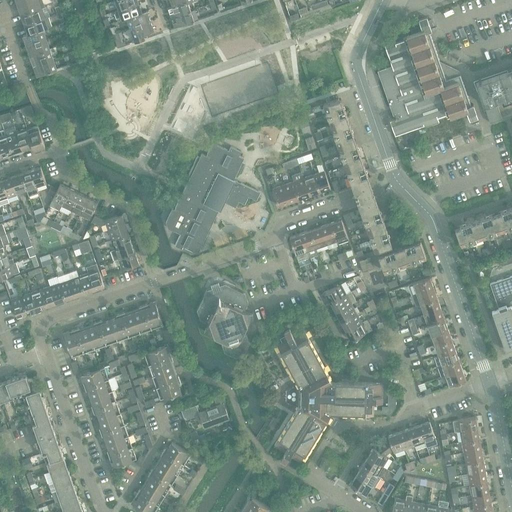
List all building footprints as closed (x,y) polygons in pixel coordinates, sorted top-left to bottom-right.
[(30,0),(17,5),(20,15),(41,8),(45,6),(42,0),(30,0)] [(114,0),(118,10),(138,3),(136,0),(114,0)] [(167,6),(171,17),(190,10),(187,1),(187,0),(186,0),(172,5),(167,6)] [(122,20),(127,18),(126,17),(141,12),(138,3),(118,10),(115,11),(116,12),(115,13),(117,18),(118,19),(119,20),(121,20),(122,20)] [(41,8),(20,15),(24,24),(44,17),(48,16),(50,15),(46,6),(45,6),(41,8)] [(126,17),(127,18),(130,27),(150,20),(146,10),(141,12),(126,17)] [(194,20),(190,10),(171,17),(174,27),(194,20)] [(44,17),(24,24),(27,34),(43,29),(43,30),(48,28),(47,27),(52,26),(48,16),(44,17)] [(378,70),(377,70),(379,76),(380,81),(389,106),(391,112),(394,119),(389,121),(391,127),(394,136),(423,126),(423,127),(424,127),(438,122),(437,118),(464,108),(469,120),(477,118),(473,105),(470,105),(463,85),(459,75),(440,65),(428,31),(430,31),(426,17),(418,20),(419,23),(409,26),(411,30),(412,33),(410,34),(406,35),(407,38),(395,43),(394,39),(383,43),(391,65),(378,70)] [(153,30),(150,20),(130,27),(135,41),(144,37),(143,34),(153,30)] [(27,34),(23,35),(26,46),(46,39),(43,30),(43,29),(27,34)] [(46,39),(26,46),(30,55),(49,48),(46,39)] [(49,48),(30,55),(33,65),(53,58),(49,48)] [(73,51),(68,53),(69,57),(71,58),(72,63),(75,62),(76,61),(73,51)] [(53,58),(33,65),(36,75),(37,76),(56,69),(56,68),(53,58)] [(499,73),(475,81),(485,110),(483,110),(484,114),(486,113),(489,122),(508,116),(511,114),(511,103),(503,107),(500,98),(507,95),(511,93),(511,67),(511,66),(506,68),(507,70),(499,73)] [(323,103),(351,186),(368,180),(339,97),(323,103)] [(27,106),(20,108),(22,115),(29,112),(27,106)] [(37,126),(27,129),(29,133),(28,133),(32,145),(34,150),(45,147),(39,130),(37,126)] [(27,128),(16,132),(23,150),(28,149),(27,147),(32,145),(28,133),(29,133),(27,129),(27,128)] [(425,128),(419,130),(423,141),(429,139),(425,128)] [(0,129),(0,151),(2,157),(8,156),(7,154),(12,152),(6,135),(4,129),(0,129)] [(16,132),(6,135),(12,152),(17,151),(17,152),(23,150),(16,132)] [(242,158),(237,155),(240,151),(230,146),(227,151),(211,143),(205,155),(200,153),(198,157),(197,156),(188,175),(190,176),(182,193),(187,195),(185,199),(180,197),(174,209),(172,208),(166,221),(168,228),(181,234),(175,246),(181,248),(182,246),(197,253),(218,210),(220,211),(225,203),(235,207),(238,201),(244,204),(248,197),(255,200),(259,192),(230,178),(232,174),(236,176),(243,163),(240,162),(242,158)] [(296,158),(285,162),(287,167),(298,163),(296,158)] [(40,166),(30,170),(36,187),(46,184),(40,166)] [(30,170),(21,173),(27,190),(29,197),(38,193),(36,187),(30,170)] [(324,171),(313,175),(319,192),(330,188),(324,171)] [(21,173),(11,177),(17,194),(27,190),(21,173)] [(313,175),(303,178),(309,195),(319,192),(313,175)] [(11,177),(1,180),(9,202),(19,199),(17,194),(11,177)] [(303,178),(293,182),(299,199),(309,195),(303,178)] [(1,180),(0,180),(0,205),(9,202),(1,180)] [(355,197),(359,208),(376,203),(372,191),(368,180),(351,186),(355,197)] [(293,182),(282,185),(288,202),(299,199),(293,182)] [(59,209),(62,204),(70,188),(60,184),(50,205),(59,209)] [(278,206),(288,202),(282,185),(272,189),(278,206)] [(62,204),(71,209),(79,193),(70,188),(62,204)] [(71,209),(80,213),(88,197),(79,193),(71,209)] [(97,202),(88,197),(80,213),(90,218),(97,202)] [(391,244),(376,203),(359,208),(374,250),(391,244)] [(460,245),(511,226),(511,207),(454,227),(460,245)] [(38,222),(41,220),(46,213),(45,211),(35,215),(38,222)] [(106,224),(108,230),(125,224),(121,214),(104,220),(94,215),(92,221),(101,226),(106,224)] [(341,219),(330,223),(337,244),(348,240),(341,219)] [(320,227),(327,248),(328,250),(338,246),(337,244),(330,223),(320,227)] [(108,230),(111,240),(128,234),(125,224),(108,230)] [(317,252),(327,248),(320,227),(310,230),(317,252)] [(310,230),(300,234),(308,258),(318,254),(317,252),(310,230)] [(81,236),(71,232),(69,235),(75,238),(79,240),(81,236)] [(0,245),(3,244),(10,242),(6,233),(0,234),(0,245)] [(111,240),(114,249),(131,243),(128,234),(111,240)] [(297,262),(308,258),(300,234),(289,237),(297,262)] [(24,248),(25,248),(32,245),(28,236),(21,238),(24,248)] [(419,239),(409,243),(415,260),(425,257),(419,239)] [(114,260),(118,259),(135,253),(131,243),(114,249),(111,251),(114,260)] [(409,243),(398,247),(404,264),(415,260),(409,243)] [(29,257),(31,257),(35,255),(32,245),(25,248),(29,257)] [(398,247),(388,250),(394,268),(404,264),(398,247)] [(383,271),(394,268),(388,250),(377,254),(383,271)] [(138,263),(135,253),(118,259),(121,269),(138,263)] [(0,256),(0,267),(14,262),(13,258),(9,260),(7,254),(0,256)] [(511,256),(499,261),(501,266),(511,262),(511,256)] [(16,262),(14,262),(0,267),(0,278),(20,272),(16,262)] [(86,267),(88,272),(94,290),(104,286),(98,269),(96,263),(86,267)] [(77,270),(67,274),(75,296),(84,293),(78,276),(77,270)] [(88,272),(78,276),(84,293),(94,290),(88,272)] [(57,277),(58,280),(59,282),(65,300),(75,296),(67,274),(57,277)] [(511,275),(490,283),(499,309),(492,311),(505,350),(511,348),(511,275)] [(412,295),(416,293),(433,287),(430,277),(408,284),(412,295)] [(54,284),(50,286),(56,303),(65,300),(59,282),(58,280),(53,281),(54,284)] [(206,290),(200,303),(196,310),(200,320),(208,323),(204,331),(223,340),(221,344),(224,351),(236,357),(244,354),(249,343),(246,335),(243,333),(252,314),(244,310),(248,302),(244,293),(224,283),(219,285),(218,283),(214,285),(210,286),(211,288),(206,290)] [(324,292),(330,302),(346,294),(340,284),(324,292)] [(50,286),(40,289),(46,306),(56,303),(50,286)] [(416,293),(420,304),(437,298),(433,287),(416,293)] [(40,289),(30,293),(36,310),(46,306),(40,289)] [(335,312),(351,303),(356,300),(351,291),(346,294),(330,302),(335,312)] [(30,293),(21,296),(27,313),(36,310),(30,293)] [(16,316),(27,313),(21,296),(11,299),(16,316)] [(420,304),(423,314),(440,308),(437,298),(420,304)] [(340,321),(356,312),(359,311),(356,306),(353,308),(351,303),(335,312),(340,321)] [(147,304),(143,305),(151,329),(163,325),(156,304),(148,306),(147,304)] [(139,309),(133,312),(140,333),(151,329),(143,305),(138,307),(139,309)] [(423,314),(427,324),(444,318),(440,308),(423,314)] [(124,312),(120,313),(128,337),(140,333),(133,312),(125,314),(124,312)] [(340,321),(345,330),(361,322),(356,312),(340,321)] [(117,317),(110,320),(117,341),(128,337),(120,313),(116,315),(117,317)] [(398,322),(404,320),(410,318),(409,314),(397,318),(398,322)] [(427,324),(430,334),(447,328),(444,318),(427,324)] [(102,319),(97,321),(106,345),(117,341),(110,320),(103,322),(102,319)] [(366,319),(361,322),(345,330),(350,340),(371,329),(366,319)] [(94,325),(87,328),(94,349),(106,345),(97,321),(93,322),(94,325)] [(79,327),(75,329),(83,353),(94,349),(87,328),(80,330),(79,327)] [(430,334),(434,344),(451,338),(447,328),(430,334)] [(71,357),(83,353),(75,329),(70,330),(71,333),(64,336),(71,357)] [(299,405),(274,445),(284,452),(280,459),(285,462),(289,455),(300,461),(324,421),(329,424),(334,417),(333,416),(333,412),(390,414),(395,406),(395,398),(392,391),(387,391),(387,406),(381,405),(381,410),(372,409),(373,400),(381,401),(381,383),(331,381),(304,331),(292,337),(288,329),(284,332),(288,339),(277,345),(299,387),(293,386),(286,390),(286,399),(292,403),(299,405)] [(434,344),(437,355),(455,349),(451,338),(434,344)] [(261,347),(259,348),(262,353),(273,347),(270,342),(261,347)] [(144,353),(148,365),(171,356),(170,352),(167,353),(164,346),(144,353)] [(433,356),(437,366),(458,359),(455,349),(437,355),(433,356)] [(148,365),(152,376),(173,369),(170,362),(173,361),(171,356),(148,365)] [(440,376),(444,375),(462,369),(458,359),(437,366),(440,376)] [(83,383),(84,387),(108,378),(104,367),(83,374),(86,382),(83,383)] [(152,376),(156,387),(179,379),(178,375),(175,375),(173,369),(152,376)] [(465,380),(462,369),(444,375),(448,386),(465,380)] [(18,376),(5,381),(11,398),(22,394),(34,428),(31,429),(33,434),(36,433),(53,427),(39,388),(31,391),(30,388),(29,384),(26,376),(25,374),(18,376)] [(110,377),(112,388),(118,386),(116,376),(110,377)] [(89,390),(91,397),(112,390),(108,378),(84,387),(86,391),(89,390)] [(178,384),(181,383),(179,379),(156,387),(160,399),(181,392),(178,384)] [(5,381),(0,382),(0,396),(2,401),(11,398),(5,381)] [(91,405),(92,409),(116,401),(112,390),(91,397),(94,404),(91,405)] [(97,413),(99,420),(120,412),(116,401),(92,409),(94,414),(97,413)] [(223,402),(200,411),(199,412),(204,427),(229,418),(223,402)] [(184,418),(199,412),(196,405),(181,410),(184,418)] [(99,428),(100,432),(124,424),(120,412),(99,420),(102,427),(99,428)] [(198,428),(192,416),(186,419),(192,431),(198,428)] [(455,432),(456,431),(477,428),(475,416),(453,421),(455,432)] [(418,425),(426,445),(426,447),(437,443),(429,421),(418,425)] [(104,436),(107,443),(128,435),(124,424),(100,432),(102,436),(104,436)] [(418,425),(408,428),(414,445),(415,449),(426,445),(418,425)] [(53,427),(36,433),(38,438),(39,442),(36,443),(38,448),(41,447),(46,462),(63,456),(54,432),(53,427)] [(408,428),(398,432),(404,449),(414,445),(408,428)] [(458,442),(461,441),(479,438),(477,428),(456,431),(458,442)] [(387,437),(381,442),(387,451),(391,447),(393,453),(404,449),(398,432),(387,436),(387,437)] [(107,450),(108,455),(132,447),(128,435),(107,443),(109,449),(107,450)] [(461,441),(463,452),(481,449),(479,438),(461,441)] [(165,447),(162,451),(184,464),(190,454),(171,442),(167,449),(165,447)] [(115,466),(136,458),(132,447),(108,455),(110,459),(112,458),(115,466)] [(373,447),(367,457),(382,466),(388,457),(373,447)] [(463,452),(465,463),(483,460),(481,449),(463,452)] [(162,457),(159,463),(177,474),(184,464),(162,451),(160,455),(162,457)] [(421,464),(431,460),(429,455),(419,458),(421,464)] [(22,459),(21,459),(25,470),(33,467),(29,456),(22,459)] [(46,462),(49,472),(66,466),(63,456),(46,462)] [(367,457),(361,466),(376,476),(382,466),(367,457)] [(465,463),(467,473),(485,470),(483,460),(465,463)] [(152,467),(150,471),(171,485),(177,474),(159,463),(155,469),(152,467)] [(49,472),(44,474),(47,483),(53,481),(70,475),(66,466),(49,472)] [(355,475),(371,485),(374,487),(380,478),(376,476),(361,466),(355,475)] [(467,473),(469,484),(487,481),(485,470),(467,473)] [(150,477),(146,483),(165,495),(171,485),(150,471),(147,475),(150,477)] [(51,493),(56,491),(73,485),(70,475),(53,481),(47,483),(51,493)] [(365,494),(371,485),(355,475),(350,485),(365,494)] [(469,484),(471,494),(489,491),(487,481),(469,484)] [(140,488),(137,492),(158,505),(165,495),(146,483),(142,490),(140,488)] [(56,491),(59,500),(76,494),(73,485),(56,491)] [(19,486),(13,489),(16,498),(23,495),(19,486)] [(471,494),(473,505),(491,502),(489,491),(471,494)] [(146,511),(154,511),(158,505),(137,492),(135,496),(137,497),(133,504),(146,511)] [(59,500),(63,510),(80,505),(76,494),(59,500)] [(268,511),(271,508),(249,494),(246,499),(249,500),(241,511),(238,511),(237,511),(268,511)] [(402,511),(413,511),(416,502),(411,501),(412,496),(406,494),(405,500),(402,511)] [(391,511),(402,511),(405,500),(394,498),(391,511)] [(438,499),(437,506),(435,511),(447,511),(448,508),(447,508),(448,501),(438,499)] [(413,511),(424,511),(426,504),(416,502),(413,511)] [(492,511),(491,502),(473,505),(474,511),(492,511)]
